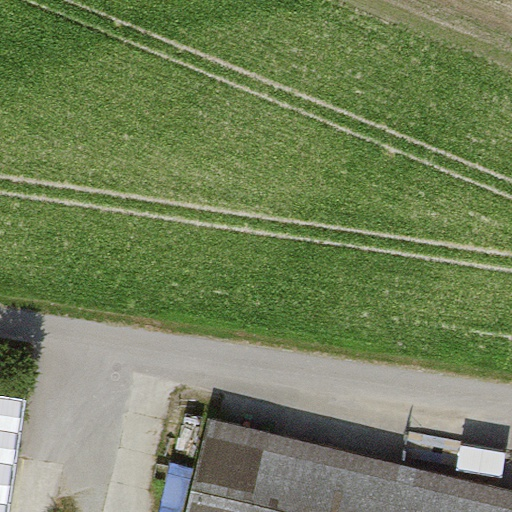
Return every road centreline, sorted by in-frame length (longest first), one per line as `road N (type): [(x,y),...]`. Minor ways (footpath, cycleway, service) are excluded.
road 1 (track): [(0,328),(511,405)]
road 2 (track): [(155,351),(129,511)]
